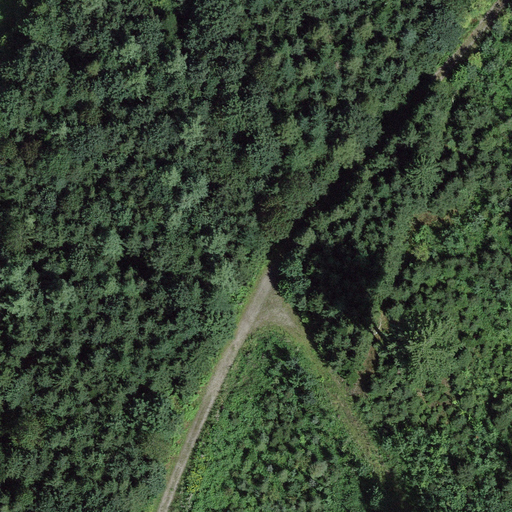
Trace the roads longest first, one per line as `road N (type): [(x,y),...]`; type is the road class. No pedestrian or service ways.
road 1 (track): [(165,511),(204,405),(295,241),(497,0)]
road 2 (track): [(268,290),(411,511)]
